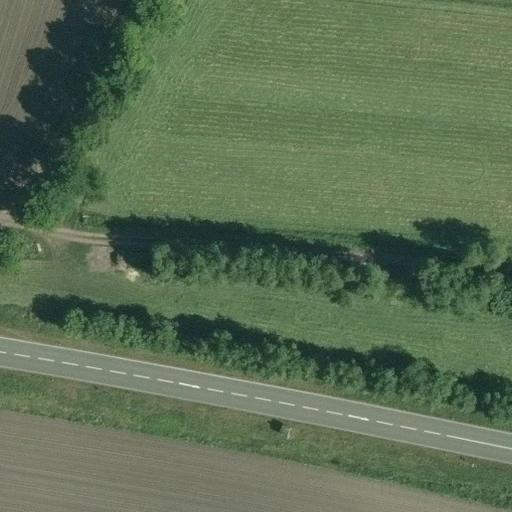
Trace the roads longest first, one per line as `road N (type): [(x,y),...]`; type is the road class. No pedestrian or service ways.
road 1 (primary): [(0,352),(511,448)]
road 2 (track): [(511,273),(0,233)]
road 3 (residential): [(137,0),(89,90),(0,222)]
